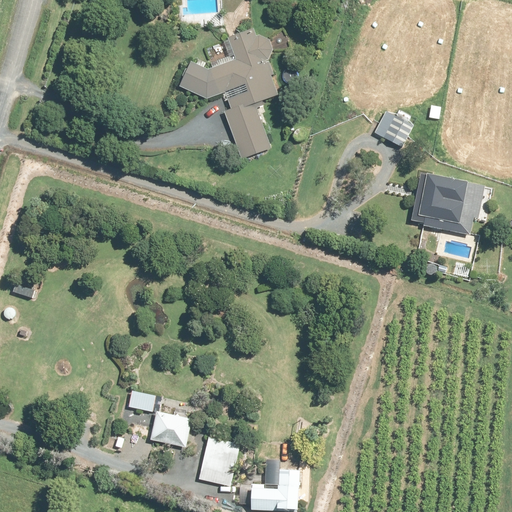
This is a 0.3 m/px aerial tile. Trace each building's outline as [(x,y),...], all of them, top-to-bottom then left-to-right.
[(263,113),(267,112),(263,102),(280,96),(273,78),(276,77),(270,61),(270,60),(271,59),(272,58),(272,57),(273,56),(273,55),(273,54),(273,53),(273,52),(273,51),(273,50),(273,49),(273,48),(273,47),(273,46),(272,45),(272,44),(271,43),(271,42),(270,42),(269,41),(269,40),(268,40),(267,39),(266,38),(265,38),(264,37),(263,37),(262,37),(261,36),(260,36),(259,36),(258,36),(254,29),(224,41),(229,57),(207,70),(192,61),(180,85),(209,99),(225,93),(232,110),(224,113),(244,159),(272,146),(264,125),(267,124),(263,113)] [(443,106),(429,104),(426,121),(440,123),(443,106)] [(412,117),(399,110),(396,117),(386,112),(375,133),(404,148),(414,131),(407,127),(412,117)] [(468,184),(469,181),(422,173),(414,221),(425,223),(424,226),(472,234),(475,219),(478,219),(477,222),(486,223),(492,188),(468,184)] [(432,263),(431,263),(429,263),(428,264),(427,264),(425,265),(424,267),(423,268),(423,269),(422,271),(422,272),(422,274),(423,275),(423,277),(424,278),(425,279),(427,280),(428,281),(430,281),(431,281),(433,281),(434,281),(436,280),(437,279),(438,278),(439,277),(440,275),(440,274),(440,272),(440,271),(440,269),(439,268),(438,266),(437,265),(436,264),(434,264),(433,263),(432,263)] [(10,304),(18,306),(21,297),(34,300),(37,291),(15,285),(10,304)] [(12,306),(10,306),(9,307),(8,307),(7,308),(6,309),(5,310),(5,311),(4,312),(4,314),(4,315),(5,316),(5,318),(6,319),(7,320),(8,320),(9,321),(10,321),(12,321),(13,321),(14,321),(15,320),(17,320),(18,319),(18,318),(19,316),(19,315),(19,314),(19,312),(19,311),(18,310),(18,309),(17,308),(15,307),(14,307),(13,306),(12,306)] [(176,410),(175,416),(160,414),(163,396),(133,391),(130,409),(156,413),(152,441),(188,446),(192,419),(187,418),(188,412),(176,410)] [(240,443),(209,438),(201,480),(233,486),(240,443)] [(282,469),(282,461),(267,460),(267,484),(240,483),(240,499),(252,500),(252,511),(299,511),(301,470),(282,469)]
